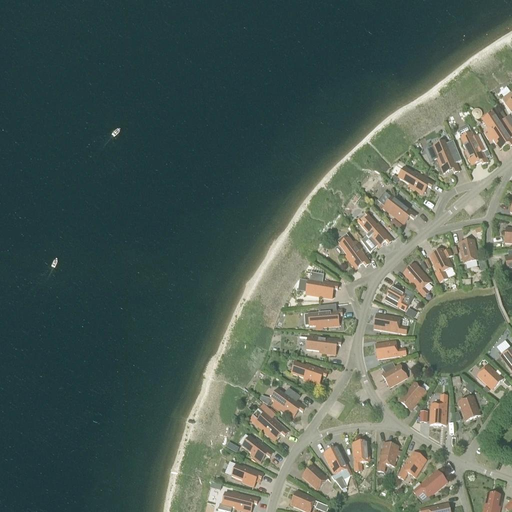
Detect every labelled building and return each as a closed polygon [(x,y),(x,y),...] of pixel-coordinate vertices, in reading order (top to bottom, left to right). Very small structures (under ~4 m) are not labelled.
[(510,149),(511,147),(511,140),(503,126),(501,127),(495,118),(485,125),(492,136),(490,137),(499,151),(508,145),(510,149)] [(473,139),(471,134),(460,140),(466,151),(464,152),(471,167),(480,163),(482,166),(488,164),(485,159),(483,153),(487,151),(480,136),(473,139)] [(454,175),(459,173),(451,152),(449,153),(445,142),(433,147),(438,159),(437,160),(443,175),(452,171),(454,175)] [(431,189),(434,184),(415,173),(414,174),(404,169),(398,179),(409,186),(408,187),(422,196),(427,187),(431,189)] [(413,221),(417,216),(393,197),(383,210),(404,226),(410,218),(413,221)] [(376,226),(369,218),(366,215),(357,223),(369,236),(367,237),(361,242),(370,254),(377,248),(378,249),(386,243),(388,246),(393,242),(378,225),(376,226)] [(393,221),(390,225),(398,231),(401,227),(393,221)] [(365,268),(370,265),(357,247),(355,248),(346,236),(337,243),(340,246),(339,246),(347,257),(345,258),(355,271),(363,265),(365,268)] [(463,265),(478,262),(474,241),(459,245),(463,265)] [(438,276),(452,269),(443,250),(429,257),(438,276)] [(415,265),(403,275),(424,299),(429,294),(425,288),(431,283),(415,265)] [(338,285),(323,283),(324,276),(311,274),(309,280),(308,280),(305,296),(332,300),(333,290),(337,291),(338,285)] [(393,287),(385,301),(405,312),(409,306),(402,302),(406,295),(393,287)] [(404,315),(412,319),(415,313),(407,309),(404,315)] [(309,327),(309,328),(322,327),(322,329),(339,327),(338,317),(342,317),(341,311),(319,313),(319,311),(307,311),(308,316),(304,316),(305,327),(309,327)] [(376,315),(374,330),(406,336),(407,329),(399,327),(400,319),(376,315)] [(336,347),(340,347),(341,341),(319,338),(319,336),(309,335),(309,339),(308,339),(306,351),(319,353),(319,355),(335,357),(336,347)] [(504,340),(495,347),(500,354),(509,347),(504,340)] [(377,361),(405,357),(405,350),(397,351),(395,342),(375,345),(377,361)] [(511,373),(511,348),(500,358),(511,373)] [(326,379),(328,373),(306,365),(306,367),(295,364),(291,375),(304,379),(303,381),(319,387),(322,377),(326,379)] [(389,389),(407,379),(399,366),(382,376),(389,389)] [(492,392),(503,380),(488,366),(477,377),(492,392)] [(410,412),(426,394),(414,384),(398,402),(410,412)] [(299,414),(303,410),(286,395),(285,396),(277,389),(269,398),(278,407),(277,408),(289,419),(296,412),(299,414)] [(466,422),(480,417),(473,398),(458,403),(466,422)] [(445,427),(446,407),(431,406),(430,426),(445,427)] [(281,435),(284,438),(288,433),(273,420),(276,417),(268,410),(265,413),(255,425),(274,443),(281,435)] [(269,459),(273,454),(260,444),(259,446),(249,438),(242,448),(251,455),(250,457),(260,464),(266,456),(269,459)] [(361,464),(370,464),(368,443),(353,444),(355,473),(361,472),(361,464)] [(226,448),(235,453),(237,454),(239,450),(237,449),(228,444),(226,448)] [(398,452),(399,448),(383,445),(377,473),(384,474),(385,466),(394,468),(397,457),(398,452)] [(334,477),(348,470),(338,448),(324,455),(334,477)] [(426,462),(413,454),(397,478),(403,482),(408,475),(415,479),(426,462)] [(261,481),(263,475),(248,469),(247,471),(236,466),(231,477),(242,482),(242,484),(253,488),(257,479),(261,481)] [(317,492),(327,480),(312,466),(302,478),(317,492)] [(429,500),(447,484),(437,472),(412,493),(417,498),(423,493),(429,500)] [(346,489),(343,481),(341,479),(338,480),(335,482),(342,491),(346,489)] [(250,511),(253,505),(256,506),(258,500),(238,495),(238,493),(231,491),(231,495),(225,494),(222,506),(220,505),(218,511),(222,511),(230,511),(231,508),(235,509),(234,511),(239,511),(250,511)] [(302,511),(310,511),(315,501),(297,492),(290,507),(302,511)] [(499,511),(503,497),(487,494),(483,511),(499,511)] [(316,502),(313,509),(321,511),(325,511),(327,507),(316,502)]
